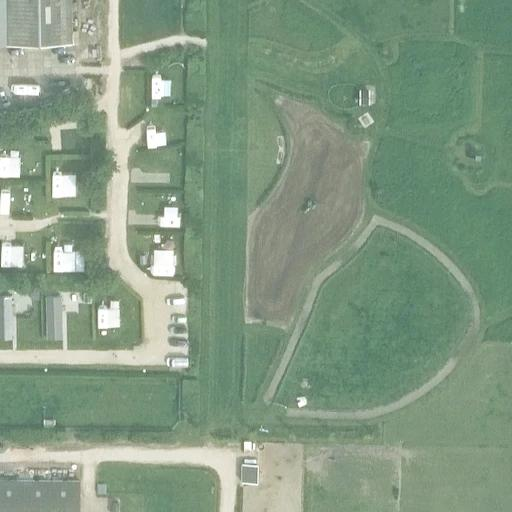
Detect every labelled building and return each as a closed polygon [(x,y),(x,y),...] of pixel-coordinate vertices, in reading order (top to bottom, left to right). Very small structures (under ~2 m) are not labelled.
[(0,0),(0,44),(6,45),(70,43),(69,0),(0,0)] [(368,89),(357,89),(357,104),(367,104),(368,89)] [(87,125),(61,125),(61,136),(87,136),(87,125)] [(82,181),(80,140),(51,142),(52,170),(60,170),(61,182),(82,181)] [(38,292),(30,292),(30,301),(38,301),(38,292)] [(11,296),(0,296),(0,340),(11,340),(11,296)] [(60,297),(44,297),(45,340),(62,340),(60,297)] [(240,464),(239,483),(255,483),(255,465),(240,464)] [(0,511),(77,511),(78,481),(0,480),(0,511)] [(105,484),(96,484),(96,494),(105,494),(105,484)]
